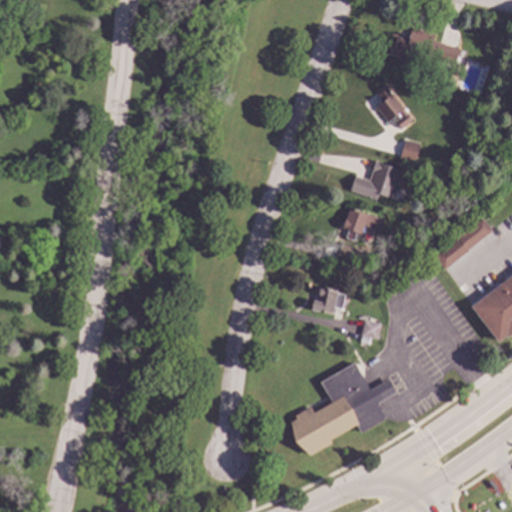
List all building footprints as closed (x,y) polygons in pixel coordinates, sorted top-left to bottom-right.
[(433,35),(431,41),(458,49),(453,65),(415,55),(413,62),(386,54),(389,42),(393,43),(394,36),(407,40),(410,28),(433,35)] [(411,120),(399,130),(392,122),(399,117),(397,114),(386,123),(374,107),(381,102),(376,96),(386,88),(411,120)] [(477,96),(483,98),(481,105),(474,102),(477,96)] [(418,144),(413,162),(399,158),(404,140),(418,144)] [(390,198),(377,193),(375,200),(348,190),(352,176),(367,181),(373,161),(400,171),(390,198)] [(383,220),(378,232),(362,227),(360,234),(355,232),(352,241),(344,238),(347,231),(342,229),(349,209),(383,220)] [(490,230),(465,250),(466,251),(442,270),(432,257),(481,218),(490,230)] [(358,250),(352,268),(334,261),(341,244),(358,250)] [(511,335),(507,339),(505,336),(497,343),(470,307),(511,274),(511,335)] [(317,287),(336,290),(335,294),(343,295),(341,309),(333,308),(331,314),(310,310),(311,300),(315,301),(317,287)] [(379,324),(376,339),(360,336),(363,321),(379,324)] [(369,390),(386,380),(391,386),(394,394),(377,404),(385,418),(360,433),(355,425),(329,441),(330,444),(309,457),(294,442),(289,422),(295,419),(293,416),(309,407),(313,413),(331,402),(319,383),(353,363),(369,390)]
